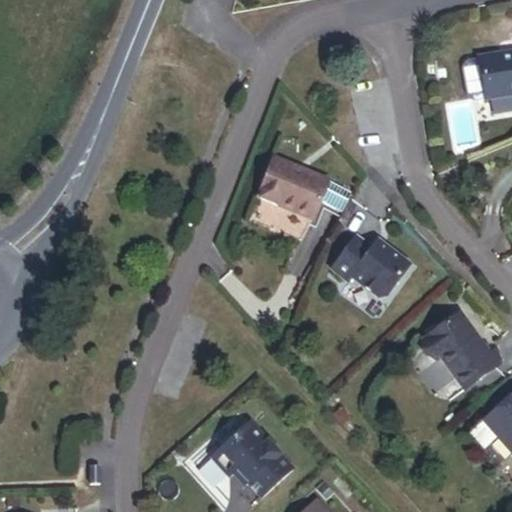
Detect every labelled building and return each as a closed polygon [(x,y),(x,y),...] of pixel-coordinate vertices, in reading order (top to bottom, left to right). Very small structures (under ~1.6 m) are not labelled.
[(511,59),(504,61),(503,56),(478,61),(478,62),(467,64),(462,69),(460,74),(464,95),(467,99),(474,102),(485,101),(485,102),(511,97),(511,59)] [(350,188),(327,178),(273,155),(256,193),(311,216),(319,198),(342,207),(350,188)] [(371,252),(355,240),(331,272),(348,284),(350,281),(376,300),(386,298),(400,279),(395,276),(405,264),(389,253),(386,257),(374,248),(371,252)] [(440,359),(464,392),(497,368),(459,316),(421,344),(435,363),(440,359)] [(511,456),(511,397),(482,425),(497,440),(511,456)] [(219,473),(227,466),(238,478),(253,495),(285,465),(241,418),(202,454),(219,473)] [(485,451),(497,440),(482,425),(471,435),(485,451)] [(89,465),(79,465),(79,485),(89,485),(89,465)] [(227,466),(219,473),(233,482),(238,478),(227,466)] [(323,511),(310,497),(294,511),(323,511)]
